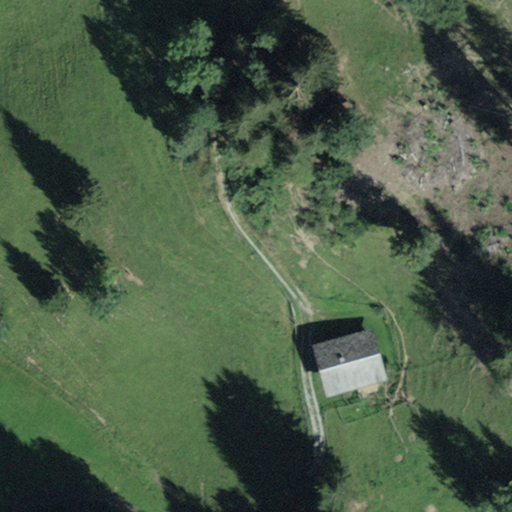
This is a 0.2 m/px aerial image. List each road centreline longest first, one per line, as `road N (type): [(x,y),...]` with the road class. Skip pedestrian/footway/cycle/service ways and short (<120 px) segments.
road 1 (track): [(313,511),(320,437),(302,364),(305,310),(228,209),(214,110)]
road 2 (track): [(0,510),(84,495),(107,496),(132,511)]
